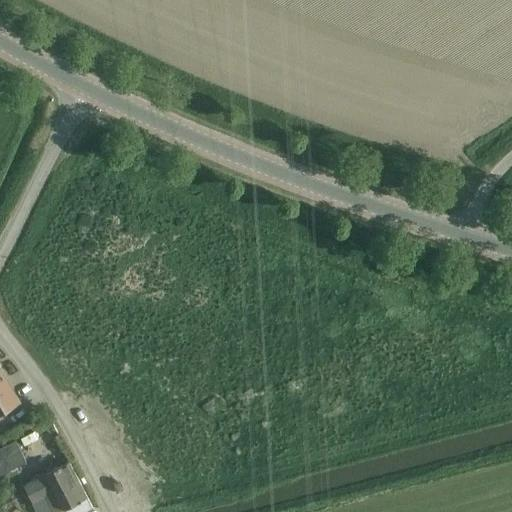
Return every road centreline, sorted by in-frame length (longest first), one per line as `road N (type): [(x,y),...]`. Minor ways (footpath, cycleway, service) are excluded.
road 1 (secondary): [(467,236),(219,151),(83,87)]
road 2 (unclassified): [(112,511),(69,428),(0,330)]
road 3 (unclassified): [(0,255),(83,87)]
